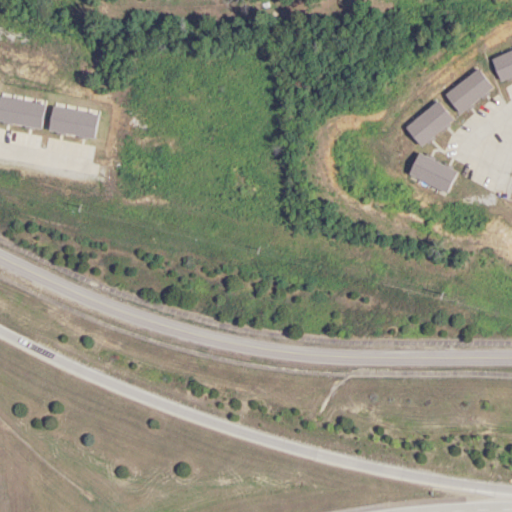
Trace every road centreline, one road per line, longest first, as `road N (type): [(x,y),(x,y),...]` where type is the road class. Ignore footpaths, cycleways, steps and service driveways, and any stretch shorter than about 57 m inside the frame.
road 1 (motorway): [(511,488),(411,472),(222,420),(115,383),(0,328)]
road 2 (tertiary): [(0,266),(103,312),(229,346),(511,356)]
